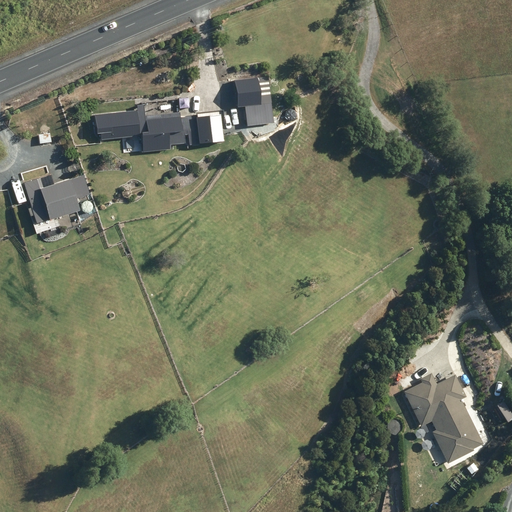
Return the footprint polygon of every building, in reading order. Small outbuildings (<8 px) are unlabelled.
[(234,81),(237,108),(260,105),(260,104),(271,103),(268,78),(257,79),(257,78),(234,81)] [(137,111),(94,115),(96,134),(100,134),(100,140),(140,136),(142,153),(169,150),(169,146),(188,144),(189,145),(191,145),(191,147),(198,146),(198,144),(222,142),(219,116),(195,118),(195,116),(180,118),(179,113),(145,116),(144,105),(136,106),(137,111)] [(40,179),(24,184),(36,224),(48,220),(49,221),(79,212),(69,180),(43,188),(40,179)] [(455,375),(436,383),(431,373),(420,379),(422,383),(404,392),(420,427),(431,422),(435,430),(431,432),(447,464),(474,451),(472,449),(482,444),(460,399),(465,397),(455,375)] [(511,418),(511,414),(504,402),(497,406),(507,422),(511,418)] [(387,427),(387,429),(387,430),(388,432),(389,433),(390,434),(391,435),(392,435),(394,436),(395,436),(397,436),(398,436),(399,435),(401,434),(402,433),(403,432),(403,431),(404,429),(404,428),(404,426),(404,425),(403,424),(402,422),(401,421),(400,420),(399,420),(397,419),(396,419),(394,419),(393,419),(391,420),(390,421),(389,422),(388,423),(387,424),(387,426),(387,427)]
